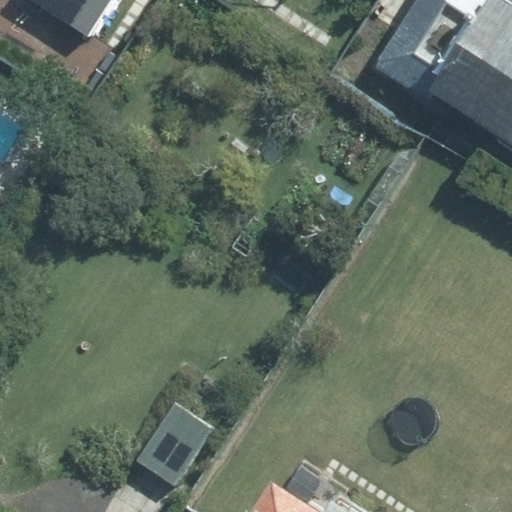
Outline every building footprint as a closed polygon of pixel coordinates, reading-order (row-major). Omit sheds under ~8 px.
[(511,0),(426,0),(386,63),(511,144),(511,0)] [(216,430),(176,403),(135,463),(174,490),(216,430)] [(253,511),(348,511),(283,468),(253,511)] [(462,511),(469,502),(425,474),(402,509),(407,511),(462,511)] [(169,511),(170,510),(123,482),(105,511),(169,511)]
